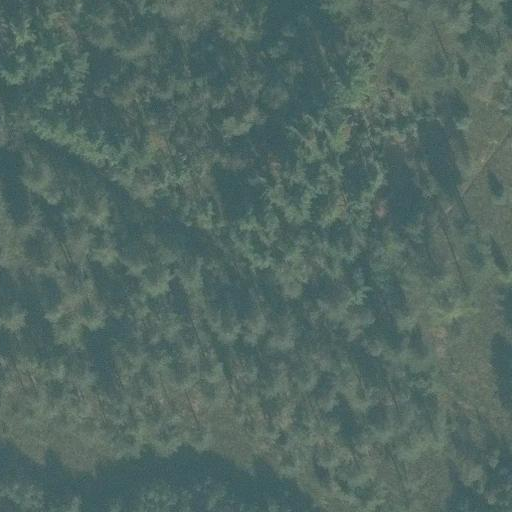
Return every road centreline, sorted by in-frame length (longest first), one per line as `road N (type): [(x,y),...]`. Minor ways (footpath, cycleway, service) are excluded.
road 1 (track): [(0,105),(511,446)]
road 2 (track): [(346,339),(511,116)]
